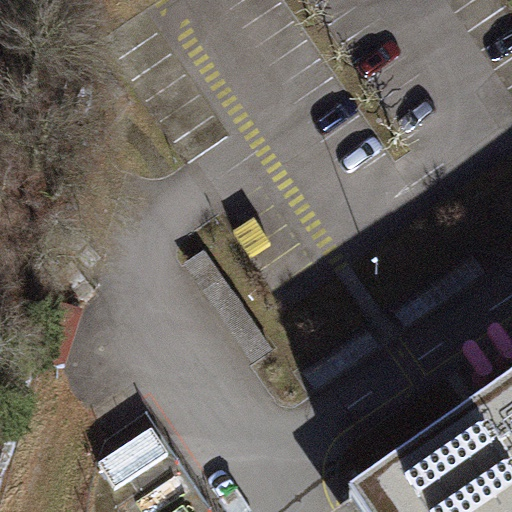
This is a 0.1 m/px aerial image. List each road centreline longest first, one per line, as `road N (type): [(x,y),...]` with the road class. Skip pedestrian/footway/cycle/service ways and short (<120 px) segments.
road 1 (unclassified): [(511,287),(252,464)]
road 2 (unclassified): [(252,464),(148,345)]
